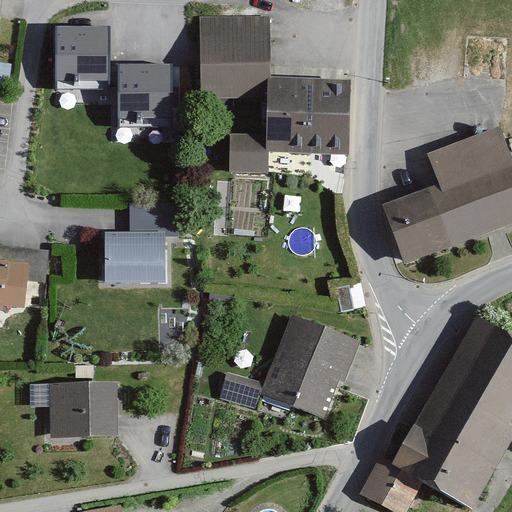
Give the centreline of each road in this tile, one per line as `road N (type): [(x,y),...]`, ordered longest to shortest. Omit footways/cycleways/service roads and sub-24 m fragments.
road 1 (residential): [(360,461),(336,455),(0,509)]
road 2 (tertiary): [(374,0),(365,224),(382,279),(432,335)]
road 3 (residential): [(57,0),(40,10),(35,27),(12,214)]
road 4 (tertiary): [(432,335),(360,461)]
